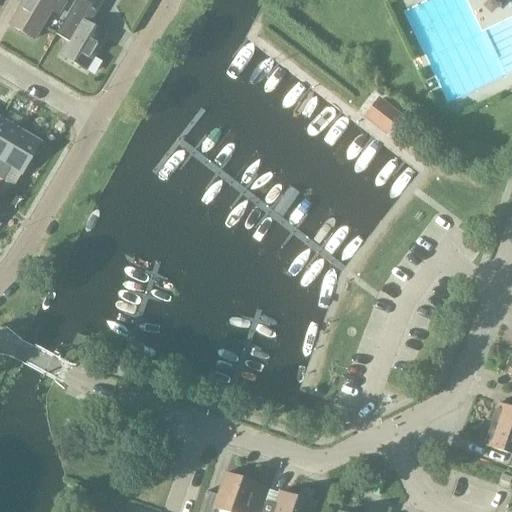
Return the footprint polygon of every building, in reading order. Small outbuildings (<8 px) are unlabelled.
[(64,3),(59,0),(24,0),(9,25),(33,40),(51,10),(57,14),(64,3)] [(60,56),(85,70),(106,35),(89,25),(103,1),(102,0),(78,0),(57,37),(68,43),(60,56)] [(378,100),(365,116),(387,133),(399,117),(378,100)] [(0,163),(19,131),(0,119),(0,163)] [(21,176),(41,144),(19,131),(0,163),(0,179),(1,180),(9,168),(21,176)] [(511,410),(496,405),(496,407),(493,406),(488,420),(491,421),(489,426),(511,433),(511,410)] [(507,467),(511,469),(511,433),(489,426),(488,430),(485,429),(479,444),(483,445),(482,446),(511,456),(507,467)] [(212,511),(213,510),(218,511),(247,511),(257,485),(225,474),(217,497),(205,492),(197,511),(212,511)] [(498,482),(508,485),(510,479),(501,476),(498,482)] [(113,511),(118,501),(93,492),(86,511),(113,511)] [(280,493),(275,506),(264,502),(260,511),(309,511),(312,504),(280,493)]
